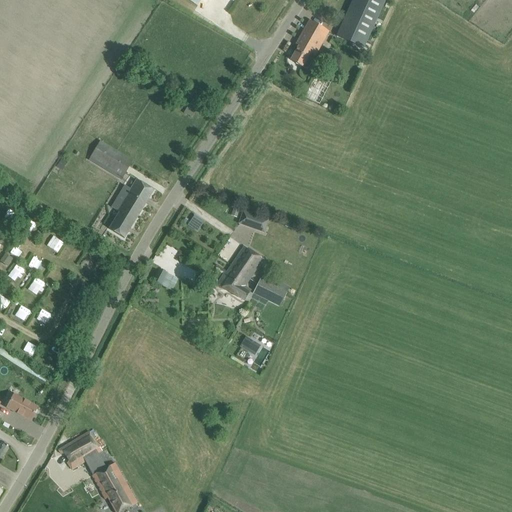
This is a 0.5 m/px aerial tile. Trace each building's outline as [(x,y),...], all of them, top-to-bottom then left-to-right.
[(384,0),(352,0),(336,36),(363,49),(384,0)] [(329,32),(318,26),(310,21),(296,45),(299,46),(291,60),(307,70),(329,32)] [(305,96),(318,104),(332,78),(319,71),(305,96)] [(90,156),(122,175),(131,161),(100,141),(90,156)] [(153,191),(136,180),(130,189),(125,185),(111,207),(119,212),(109,229),(124,239),(153,191)] [(268,218),(244,210),(239,224),(264,232),(268,218)] [(231,267),(249,279),(262,259),(244,247),(231,267)] [(6,254),(1,261),(7,266),(12,259),(6,254)] [(244,286),(249,279),(231,267),(227,272),(225,271),(217,284),(243,302),(251,291),(244,286)] [(153,281),(160,285),(166,273),(159,269),(153,281)] [(254,294),(280,307),(288,293),(261,279),(254,294)] [(246,337),(240,347),(251,354),(257,344),(246,337)] [(51,373),(60,360),(53,355),(44,368),(51,373)] [(37,408),(29,403),(13,395),(6,407),(30,421),(37,408)] [(59,451),(72,470),(85,461),(93,476),(92,476),(105,500),(108,498),(115,511),(121,511),(137,503),(128,487),(115,463),(106,468),(98,452),(101,450),(94,439),(88,431),(59,451)]
